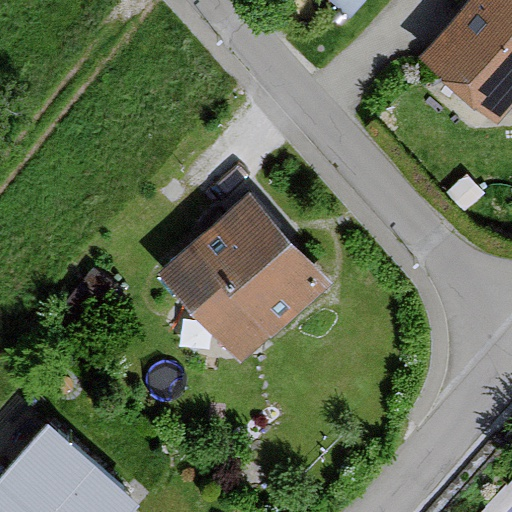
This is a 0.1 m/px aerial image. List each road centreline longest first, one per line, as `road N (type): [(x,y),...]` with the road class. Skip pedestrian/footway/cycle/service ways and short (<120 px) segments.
road 1 (residential): [(215,0),(511,331)]
road 2 (residential): [(511,342),(373,511)]
